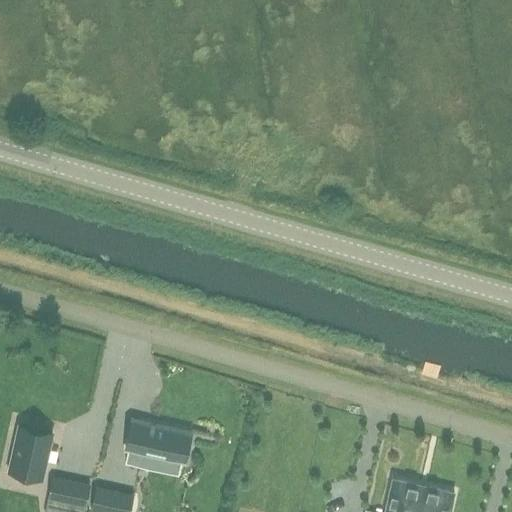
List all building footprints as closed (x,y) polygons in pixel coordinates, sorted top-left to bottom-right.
[(128,450),(125,462),(140,465),(143,453),(184,462),(191,431),(132,418),(125,449),(128,450)] [(19,424),(9,471),(42,478),(52,432),(19,424)] [(58,511),(83,511),(90,484),(53,476),(46,509),(58,511)] [(385,511),(449,511),(454,492),(393,478),(385,511)] [(121,491),(116,511),(129,511),(133,493),(121,491)]
